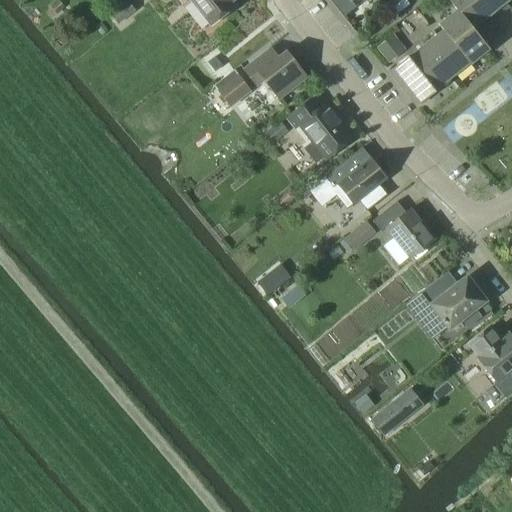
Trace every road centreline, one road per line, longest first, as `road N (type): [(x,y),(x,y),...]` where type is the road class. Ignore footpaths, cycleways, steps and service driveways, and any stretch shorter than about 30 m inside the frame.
road 1 (track): [(217,511),(0,257)]
road 2 (residential): [(511,201),(484,214),(458,206),(285,0)]
